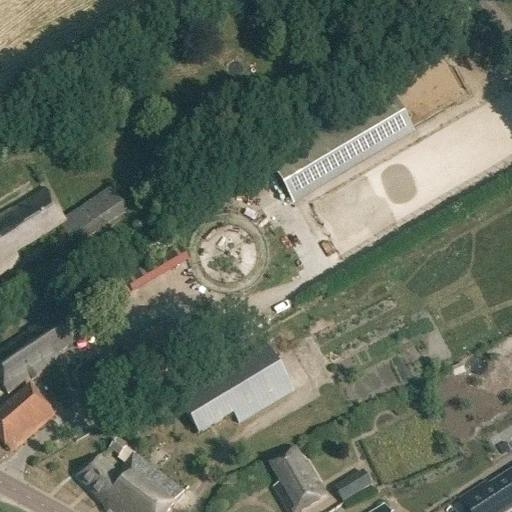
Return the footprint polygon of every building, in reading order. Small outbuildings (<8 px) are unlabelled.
[(289,203),(411,132),(389,95),(268,167),(289,203)] [(0,218),(0,275),(19,263),(14,257),(64,225),(46,192),(13,212),(12,211),(0,218)] [(125,214),(110,192),(86,208),(92,217),(71,232),(80,245),(125,214)] [(180,249),(123,281),(130,292),(186,259),(180,249)] [(67,305),(0,350),(0,384),(8,397),(55,365),(51,359),(87,335),(67,305)] [(250,320),(182,359),(164,327),(119,352),(145,400),(259,336),(250,320)] [(264,345),(175,394),(196,436),(232,415),(237,424),(291,393),(264,345)] [(51,416),(25,387),(0,408),(0,442),(10,453),(51,416)] [(450,443),(443,421),(413,430),(420,452),(450,443)] [(106,449),(127,465),(117,477),(100,459),(78,480),(102,506),(104,511),(169,511),(183,494),(114,440),(106,449)] [(271,491),(281,511),(305,511),(324,503),(309,469),(306,471),(296,451),(268,466),(279,487),(271,491)] [(486,486),(460,503),(465,511),(506,511),(511,509),(511,473),(506,478),(488,489),(486,486)] [(333,492),(341,506),(369,488),(360,474),(333,492)]
